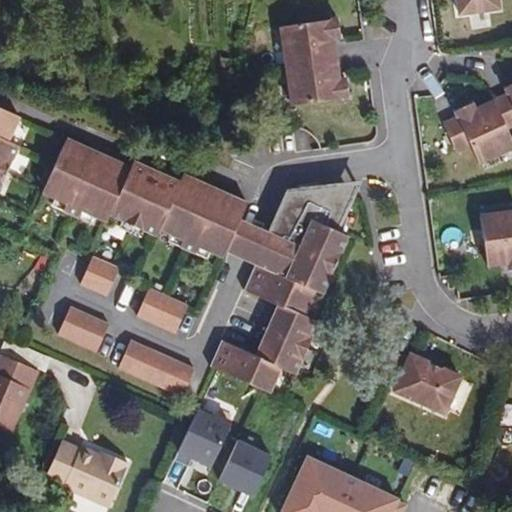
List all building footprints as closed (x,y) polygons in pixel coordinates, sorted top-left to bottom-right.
[(456,0),(459,13),(498,7),(497,0),(456,0)] [(281,72),(330,65),(328,44),(335,42),(332,24),(275,32),(281,72)] [(334,86),(330,65),(281,72),(286,112),(343,104),(341,85),(334,86)] [(507,95),(493,101),(505,128),(511,125),(511,83),(503,88),(507,95)] [(100,86),(83,87),(84,103),(100,101),(100,86)] [(511,143),(505,128),(493,101),(473,110),(470,103),(453,111),(456,118),(443,124),(455,151),(469,144),(477,163),(511,147),(511,143)] [(0,174),(6,177),(17,152),(3,145),(13,121),(0,114),(0,174)] [(66,154),(68,147),(60,143),(36,198),(61,209),(58,217),(73,223),(76,216),(100,227),(104,220),(149,242),(153,235),(177,245),(173,252),(189,258),(192,252),(216,263),(219,257),(233,226),(241,209),(232,205),(230,212),(224,209),(221,204),(212,196),(205,193),(186,193),(181,190),(184,183),(176,180),(173,187),(162,183),(158,193),(152,191),(152,182),(142,178),(144,174),(127,167),(125,172),(117,169),(114,176),(107,173),(98,160),(87,155),(72,157),(66,154)] [(87,155),(68,147),(66,154),(72,157),(87,155)] [(117,169),(98,160),(107,173),(114,176),(117,169)] [(162,183),(144,174),(142,178),(152,182),(152,191),(158,193),(162,183)] [(186,193),(205,193),(184,183),(181,190),(186,193)] [(351,190),(335,191),(332,196),(346,202),(351,190)] [(252,271),(310,297),(316,300),(340,241),(330,236),(346,202),(332,196),(335,191),(281,197),(275,214),(278,216),(266,241),(252,271)] [(230,212),(232,205),(212,196),(221,204),(224,209),(230,212)] [(511,210),(478,216),(485,266),(506,263),(507,270),(511,269),(511,210)] [(233,226),(219,257),(240,267),(248,270),(249,270),(252,271),(266,241),(254,236),(233,226)] [(340,241),(316,300),(325,304),(350,245),(340,241)] [(112,273),(86,261),(74,289),(99,301),(112,273)] [(269,341),(300,355),(312,328),(298,322),(310,297),(252,271),(249,270),(237,296),(280,316),(269,341)] [(181,311),(141,294),(129,321),(168,338),(181,311)] [(102,329),(63,312),(51,339),(90,357),(102,329)] [(210,374),(262,399),(274,374),(288,381),(300,355),(269,341),(258,366),(214,346),(202,372),(210,374)] [(187,374),(123,346),(111,373),(175,402),(187,374)] [(405,359),(391,353),(379,381),(393,387),(392,392),(441,414),(458,377),(407,354),(405,359)] [(0,384),(19,394),(27,375),(0,363),(0,384)] [(0,433),(2,435),(19,394),(0,384),(0,433)] [(234,421),(199,406),(179,450),(193,456),(214,466),(234,421)] [(220,479),(250,493),(269,452),(239,438),(220,479)] [(100,462),(92,457),(72,450),(57,490),(102,509),(121,465),(103,457),(100,462)] [(189,465),(193,456),(179,450),(175,459),(189,465)] [(395,511),(403,496),(310,452),(281,511),(395,511)] [(94,453),(92,457),(100,462),(103,457),(94,453)]
